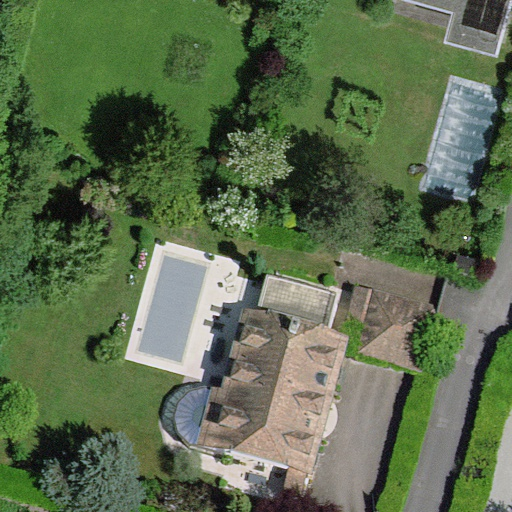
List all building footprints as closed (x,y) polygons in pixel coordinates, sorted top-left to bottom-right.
[(460,0),(455,18),(499,30),(507,0),(460,0)] [(258,328),(328,347),(339,305),(269,286),(258,328)] [(437,316),(358,296),(350,326),(369,331),(362,359),(421,374),(437,316)] [(240,412),(228,456),(309,478),(343,351),(328,347),(258,328),(249,326),(230,402),(229,408),(240,412)] [(229,408),(230,402),(206,395),(194,399),(181,412),(177,426),(180,439),(192,451),(226,460),(228,456),(240,412),(229,408)]
